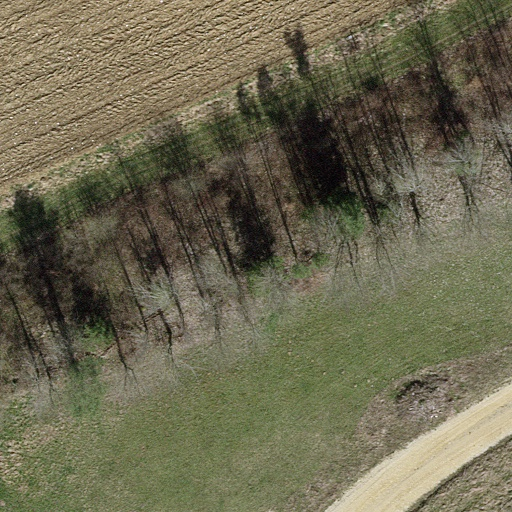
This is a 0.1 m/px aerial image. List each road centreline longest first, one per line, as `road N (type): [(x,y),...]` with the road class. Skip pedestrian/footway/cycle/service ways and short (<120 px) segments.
road 1 (track): [(0,229),(469,0)]
road 2 (track): [(511,409),(422,459),(374,511)]
